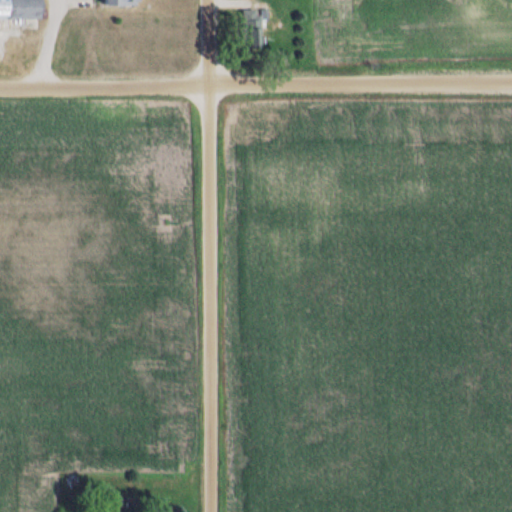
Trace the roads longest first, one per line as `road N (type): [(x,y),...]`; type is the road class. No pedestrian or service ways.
road 1 (residential): [(210,511),(208,0)]
road 2 (residential): [(0,85),(511,85)]
